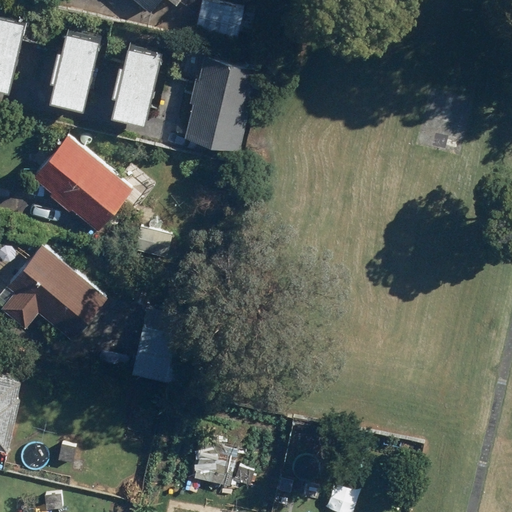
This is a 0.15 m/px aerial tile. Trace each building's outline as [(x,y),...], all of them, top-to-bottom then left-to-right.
[(156,0),(135,0),(148,10),(156,0)] [(225,0),(199,0),(193,31),(235,41),(238,30),(251,33),(255,16),(242,13),(244,4),(225,0)] [(19,20),(0,15),(0,88),(1,88),(19,20)] [(94,39),(61,30),(44,99),(77,107),(94,39)] [(139,120),(155,53),(122,46),(106,113),(139,120)] [(238,148),(256,66),(200,53),(182,136),(238,148)] [(131,186),(64,132),(29,175),(95,229),(131,186)] [(174,231),(139,223),(133,249),(168,257),(174,231)] [(4,284),(12,291),(0,306),(23,325),(36,310),(70,338),(106,296),(39,241),(4,284)] [(186,320),(137,313),(128,376),(177,383),(186,320)] [(17,377),(0,373),(0,447),(5,449),(17,395),(13,394),(17,377)] [(321,431),(293,425),(282,482),(299,485),(296,498),(318,502),(321,482),(312,481),(321,431)] [(238,443),(199,436),(191,477),(231,485),(231,480),(251,484),(254,466),(235,462),(238,443)]
